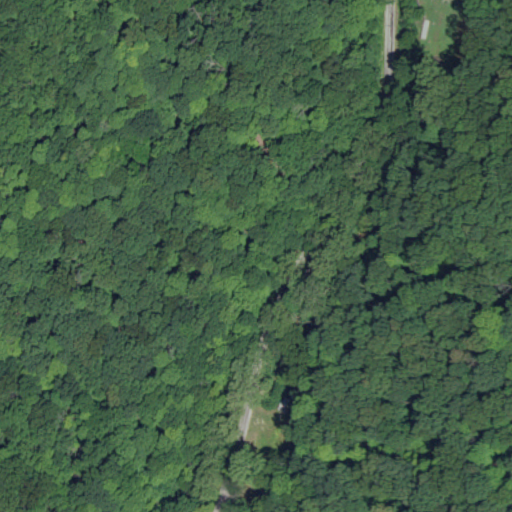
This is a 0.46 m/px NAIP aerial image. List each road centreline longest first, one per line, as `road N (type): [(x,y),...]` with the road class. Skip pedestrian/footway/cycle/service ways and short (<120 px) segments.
road 1 (residential): [(395,0),(380,141),(290,277)]
road 2 (residential): [(290,277),(246,407),(224,511)]
